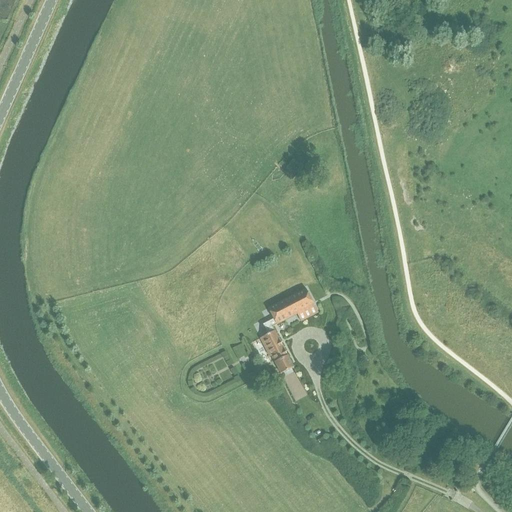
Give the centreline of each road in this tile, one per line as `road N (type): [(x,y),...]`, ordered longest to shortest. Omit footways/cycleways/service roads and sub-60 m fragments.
road 1 (tertiary): [(88,511),(0,389)]
road 2 (tertiary): [(0,117),(51,0)]
